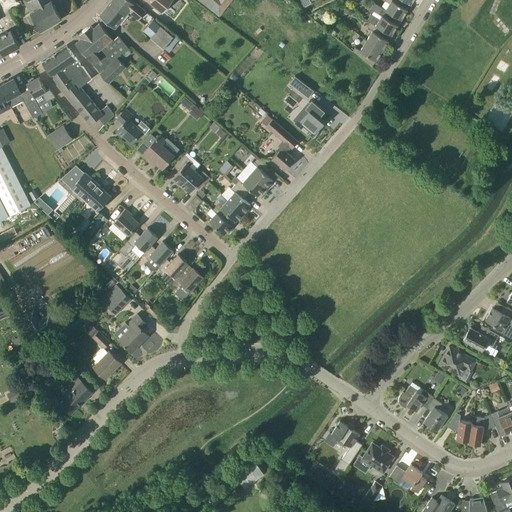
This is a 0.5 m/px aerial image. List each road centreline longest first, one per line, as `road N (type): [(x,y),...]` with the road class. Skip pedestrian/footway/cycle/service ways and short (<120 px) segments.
road 1 (residential): [(233,260),(369,102),(431,0)]
road 2 (residential): [(31,53),(71,114),(233,260)]
road 3 (residential): [(2,511),(133,381),(183,357)]
road 4 (residential): [(369,409),(400,366),(511,258)]
road 5 (residential): [(369,409),(287,354),(183,357)]
road 6 (residential): [(511,453),(468,469),(369,409)]
